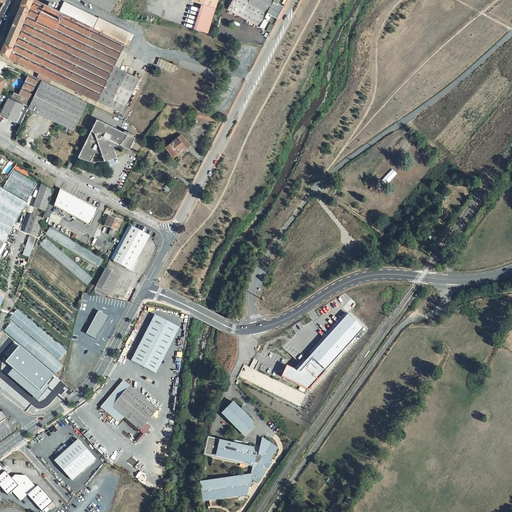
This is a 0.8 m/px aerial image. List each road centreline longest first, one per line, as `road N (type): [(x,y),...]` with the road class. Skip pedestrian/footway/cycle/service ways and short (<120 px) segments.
road 1 (residential): [(257,328),(251,290),(259,268),(322,181),(511,32)]
road 2 (unclassified): [(272,511),(402,325),(440,308),(448,279)]
road 3 (unclassified): [(294,0),(173,236)]
road 4 (tertiary): [(0,451),(87,385),(148,289)]
road 5 (unknown): [(48,0),(132,31),(153,49),(252,82)]
road 6 (tertiary): [(257,328),(362,276),(448,279)]
road 7 (tertiary): [(0,142),(173,236)]
road 8 (track): [(318,186),(385,235),(444,189)]
